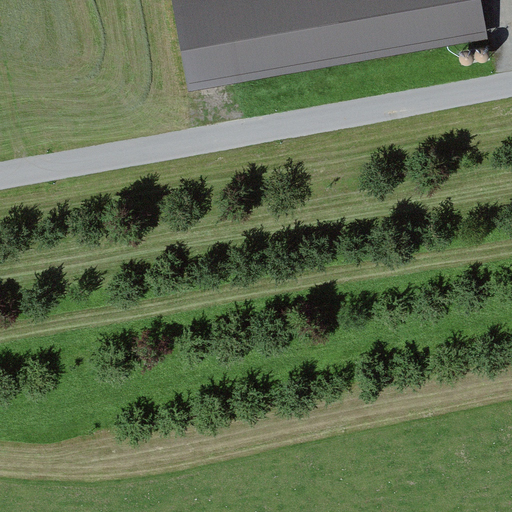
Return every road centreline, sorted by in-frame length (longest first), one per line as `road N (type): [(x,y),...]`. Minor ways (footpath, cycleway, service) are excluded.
road 1 (residential): [(0,177),(511,86)]
road 2 (track): [(0,48),(24,173)]
